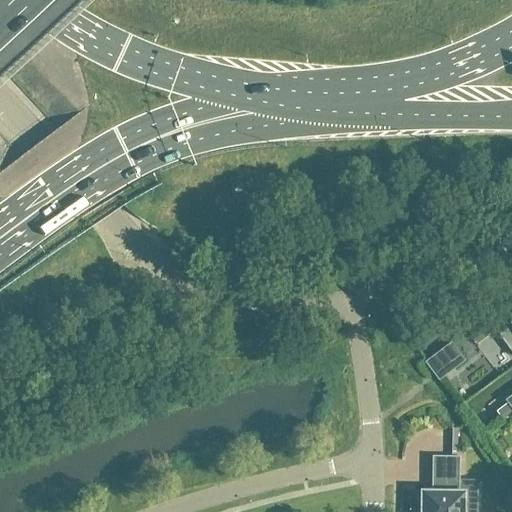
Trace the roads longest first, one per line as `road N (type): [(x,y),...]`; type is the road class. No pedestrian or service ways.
road 1 (unclassified): [(350,285),(262,301),(185,282),(110,219),(0,104)]
road 2 (motorway): [(0,236),(129,152),(292,97)]
road 3 (primary): [(41,0),(122,53),(171,72),(292,97)]
road 4 (residential): [(165,511),(373,460)]
road 5 (residential): [(373,460),(350,285)]
road 6 (unclassified): [(511,240),(350,285)]
road 7 (primary): [(379,90),(447,72),(511,41)]
road 8 (primary): [(379,90),(511,106)]
